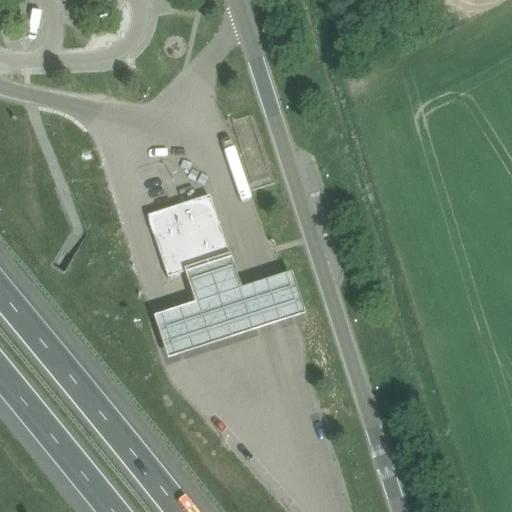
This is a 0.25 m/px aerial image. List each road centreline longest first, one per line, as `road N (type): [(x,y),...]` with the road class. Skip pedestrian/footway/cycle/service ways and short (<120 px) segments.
road 1 (motorway): [(176,511),(0,290)]
road 2 (motorway): [(0,374),(109,511)]
